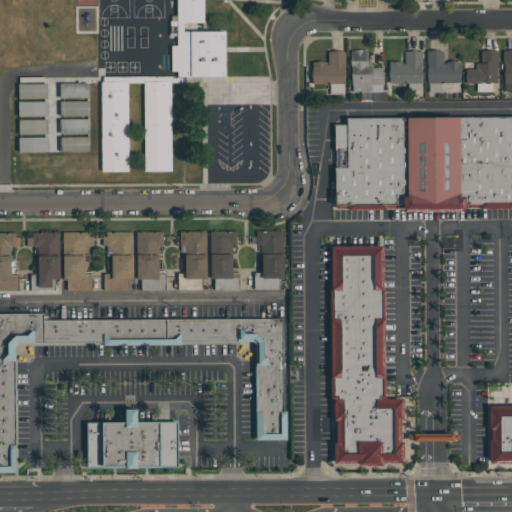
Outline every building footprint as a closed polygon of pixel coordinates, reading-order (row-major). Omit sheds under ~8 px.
[(225,76),(224,31),(183,32),(183,23),(203,23),(203,0),(176,0),(177,46),(171,46),(171,76),(225,76)] [(384,101),(383,66),(367,66),(367,49),(350,50),(351,92),(360,91),(360,101),(384,101)] [(511,49),(503,50),(503,93),(511,92),(511,49)] [(427,83),(460,83),(460,61),(444,62),(444,50),(426,51),(427,83)] [(497,84),(498,51),(479,50),(478,69),(466,69),(465,83),(497,84)] [(312,61),(311,84),(344,85),(345,51),(328,51),(327,62),(312,61)] [(388,83),(412,84),(412,90),(421,90),(422,51),(404,51),(404,62),(389,62),(388,83)] [(128,172),(127,81),(100,82),(101,172),(128,172)] [(171,171),(171,81),(143,81),(144,172),(171,171)] [(85,83),(69,82),(69,102),(96,103),(97,87),(85,87),(85,83)] [(511,211),(339,213),(339,177),(347,177),(346,117),(511,115),(511,211)] [(282,230),(256,231),(256,244),(260,244),(261,273),(255,273),(255,289),(279,289),(278,279),(283,278),(282,230)] [(67,291),(92,290),(91,274),(84,274),(84,256),(88,256),(88,246),(91,246),(91,231),(62,232),(63,280),(67,280),(67,291)] [(132,231),(104,232),(104,245),(105,245),(106,269),(109,269),(109,282),(112,282),(112,289),(119,289),(118,281),(123,280),(123,288),(128,287),(127,280),(132,280),(132,231)] [(160,231),(136,231),(136,279),(160,279),(160,231)] [(206,279),(206,231),(179,231),(179,246),(184,246),(184,279),(206,279)] [(11,275),(10,247),(18,247),(17,232),(0,232),(0,291),(18,291),(18,275),(11,275)] [(58,233),(26,233),(27,246),(37,246),(38,288),(51,287),(50,280),(59,279),(58,233)] [(334,248),(334,463),(403,463),(403,400),(388,400),(388,248),(334,248)] [(0,474),(18,474),(16,347),(19,344),(255,342),(257,346),(258,440),(284,439),(282,318),(44,321),(44,313),(0,313),(0,474)] [(511,405),(495,405),(495,463),(511,463),(511,405)] [(178,422),(179,468),(87,470),(87,423),(125,422),(125,410),(137,410),(137,422),(178,422)]
